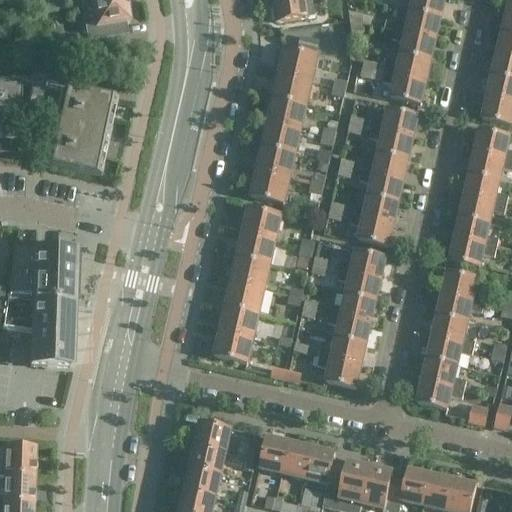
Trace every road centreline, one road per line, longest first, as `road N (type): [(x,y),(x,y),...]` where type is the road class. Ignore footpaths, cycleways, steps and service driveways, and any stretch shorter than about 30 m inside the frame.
road 1 (residential): [(476,0),(379,422)]
road 2 (residential): [(163,372),(227,64),(226,0)]
road 3 (residential): [(379,422),(163,372)]
road 4 (tertiary): [(155,239),(192,66),(190,33)]
road 5 (residential): [(155,239),(0,209)]
road 6 (tertiary): [(105,511),(122,363)]
road 7 (residential): [(511,452),(379,422)]
road 8 (tertiary): [(122,363),(155,239)]
